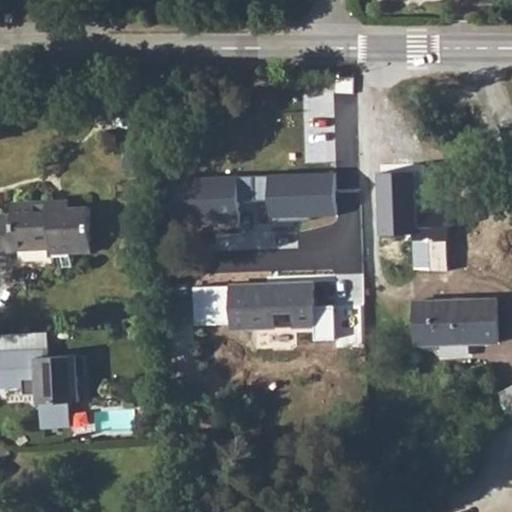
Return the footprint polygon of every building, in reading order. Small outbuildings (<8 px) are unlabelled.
[(472,2),(471,15),(494,14),(494,3),(472,2)] [(238,224),(238,172),(161,172),(161,224),(238,224)] [(337,215),(336,172),(267,174),(268,217),(337,215)] [(445,173),(386,174),(387,234),(414,233),(415,269),(447,268),(445,173)] [(10,216),(0,216),(0,253),(12,253),(12,250),(46,250),(47,269),(68,269),(67,253),(88,252),(87,210),(49,210),(49,202),(10,204),(10,216)] [(326,330),(325,286),(244,287),(244,330),(326,330)] [(509,309),(427,309),(428,353),(510,352),(509,309)] [(44,356),(44,348),(0,349),(0,386),(18,386),(18,394),(34,393),(37,393),(38,401),(35,401),(36,427),(65,427),(64,401),(74,401),(73,376),(82,376),(81,355),(44,356)] [(511,412),(511,384),(500,390),(511,412)]
